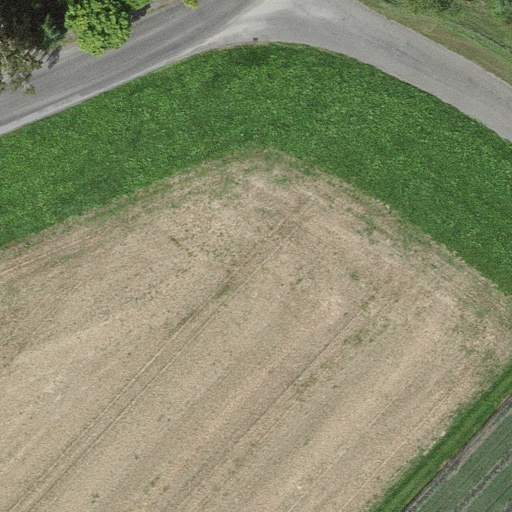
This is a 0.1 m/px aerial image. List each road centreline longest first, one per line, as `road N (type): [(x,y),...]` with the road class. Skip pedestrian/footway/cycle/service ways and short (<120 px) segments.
road 1 (unclassified): [(0,112),(142,52),(234,0)]
road 2 (unclassified): [(511,111),(321,0)]
